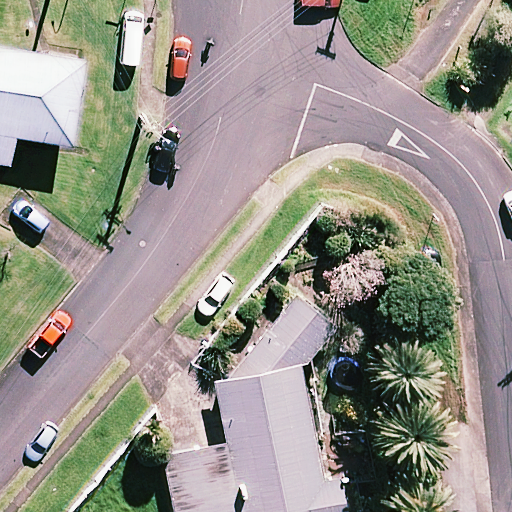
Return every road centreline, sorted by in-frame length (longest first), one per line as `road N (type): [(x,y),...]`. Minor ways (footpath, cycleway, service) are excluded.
road 1 (residential): [(233,64),(221,125),(172,224),(0,440)]
road 2 (residential): [(390,113),(458,159),(481,193),(499,228),(511,319)]
road 3 (residential): [(233,64),(390,113)]
road 4 (residential): [(466,0),(390,113)]
